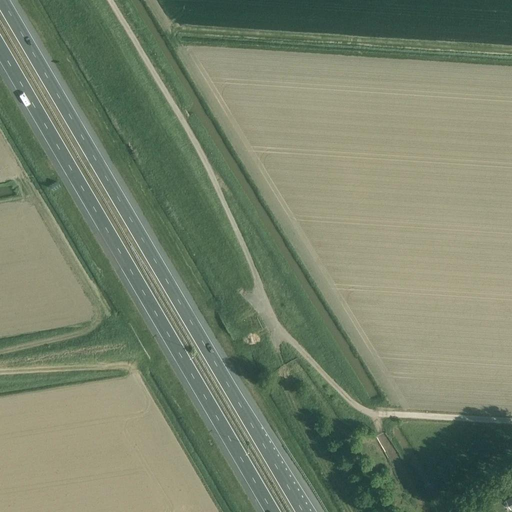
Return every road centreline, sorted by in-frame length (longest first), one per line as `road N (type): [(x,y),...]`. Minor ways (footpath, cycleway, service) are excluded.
road 1 (motorway): [(302,511),(1,0)]
road 2 (motorway): [(0,48),(271,511)]
road 3 (unclassified): [(372,410),(303,357),(271,304),(207,156),(112,0)]
road 4 (unclassified): [(372,410),(511,421)]
